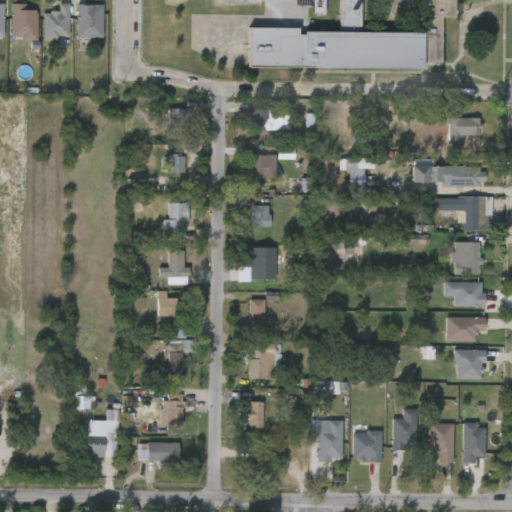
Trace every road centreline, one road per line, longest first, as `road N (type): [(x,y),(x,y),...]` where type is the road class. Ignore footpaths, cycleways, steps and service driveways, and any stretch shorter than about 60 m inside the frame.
road 1 (residential): [(0,498),(511,502)]
road 2 (residential): [(227,89),(220,498)]
road 3 (residential): [(124,70),(227,89),(511,91)]
